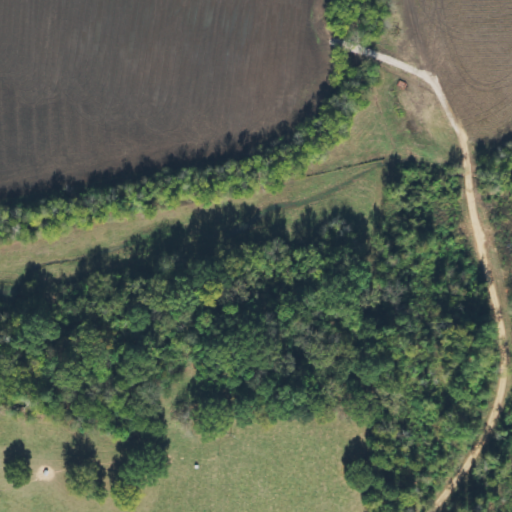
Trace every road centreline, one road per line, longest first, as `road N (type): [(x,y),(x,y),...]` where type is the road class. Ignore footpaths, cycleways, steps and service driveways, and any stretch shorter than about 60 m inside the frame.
road 1 (residential): [(449,511),(484,414),(450,309),(356,182)]
road 2 (track): [(371,511),(351,416),(316,397),(177,392)]
road 3 (residential): [(356,182),(501,0)]
